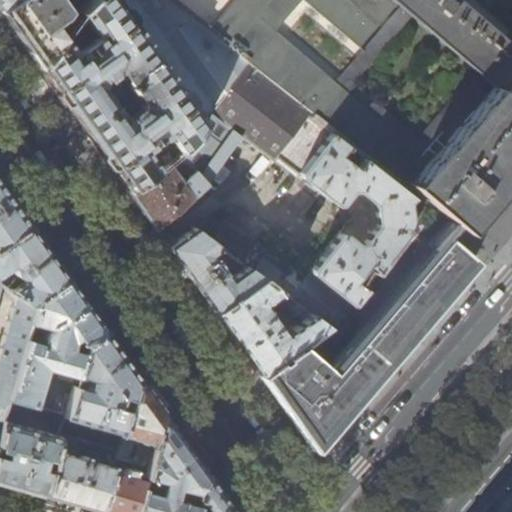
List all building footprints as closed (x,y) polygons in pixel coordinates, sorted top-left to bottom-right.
[(166,0),(245,61),(248,63),(412,190),(427,202),(463,230),(473,219),(511,172),(511,0),(8,0),(0,6),(0,13),(38,67),(61,38),(56,31),(51,24),(61,18),(73,0),(166,0)] [(245,61),(166,0),(89,0),(61,38),(38,67),(85,132),(112,171),(127,191),(175,159),(209,115),(248,63),(245,61)] [(411,212),(410,196),(412,190),(248,63),(209,115),(240,138),(272,161),(279,152),(353,209),(353,216),(304,276),(260,243),(258,245),(224,220),(216,229),(203,220),(193,227),(261,278),(325,325),(330,329),(416,216),(411,212)] [(206,182),(240,138),(209,115),(175,159),(127,191),(136,204),(155,230),(207,184),(206,182)] [(0,244),(28,224),(18,211),(7,195),(0,185),(0,244)] [(32,301),(66,278),(47,251),(34,233),(28,224),(0,244),(0,273),(8,267),(9,272),(14,272),(14,274),(15,276),(17,277),(21,278),(22,281),(10,291),(14,294),(29,303),(32,301)] [(213,312),(261,278),(193,227),(166,246),(185,272),(213,312)] [(442,231),(331,365),(301,342),(257,373),(279,403),(311,449),(380,366),(471,259),(453,242),(447,235),(442,231)] [(69,349),(71,341),(77,337),(84,346),(104,330),(94,317),(84,303),(73,288),(66,278),(32,301),(27,322),(48,328),(45,329),(43,331),(41,341),(39,340),(36,341),(35,344),(22,340),(5,397),(32,405),(42,367),(75,376),(76,374),(82,352),(69,349)] [(261,278),(213,312),(234,341),(239,348),(245,357),(256,372),(257,373),(301,342),(325,325),(261,278)] [(0,416),(5,397),(22,340),(27,322),(32,301),(29,303),(14,294),(0,340),(0,416)] [(132,399),(138,378),(131,369),(122,356),(111,341),(104,330),(84,346),(82,352),(76,374),(88,378),(85,390),(72,386),(68,402),(64,415),(63,417),(122,434),(129,410),(114,406),(117,395),(132,399)] [(145,467),(161,411),(150,396),(138,378),(132,399),(129,410),(122,434),(117,451),(115,458),(145,467)] [(58,436),(25,426),(29,414),(62,424),(63,417),(64,415),(51,410),(32,405),(5,397),(0,416),(0,482),(12,486),(26,490),(42,494),(58,436)] [(64,415),(68,402),(58,399),(53,401),(51,410),(64,415)] [(186,446),(170,423),(161,411),(145,467),(141,480),(131,511),(192,511),(193,511),(196,498),(204,471),(197,461),(186,446)] [(111,471),(115,458),(117,451),(89,443),(86,456),(81,455),(77,457),(71,456),(76,439),(59,434),(58,436),(42,494),(56,498),(70,502),(84,506),(99,510),(111,471)] [(131,511),(141,480),(133,477),(134,475),(134,473),(133,471),(132,469),(129,467),(126,467),(124,467),(122,469),(121,470),(120,472),(120,474),(111,471),(99,510),(104,511),(131,511)] [(213,483),(204,471),(196,498),(205,509),(203,510),(202,511),(201,511),(194,511),(193,511),(192,511),(233,511),(228,504),(213,483)]
